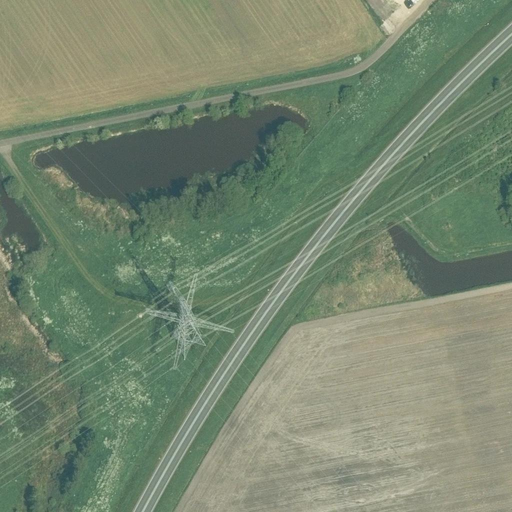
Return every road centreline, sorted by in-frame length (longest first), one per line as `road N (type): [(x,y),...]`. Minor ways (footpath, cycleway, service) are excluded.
road 1 (trunk): [(143,511),(309,257),(377,173),(511,36)]
road 2 (unclassified): [(433,0),(370,63),(347,74),(0,144)]
